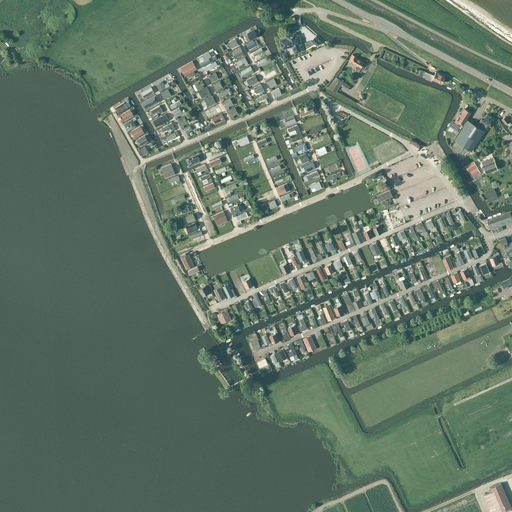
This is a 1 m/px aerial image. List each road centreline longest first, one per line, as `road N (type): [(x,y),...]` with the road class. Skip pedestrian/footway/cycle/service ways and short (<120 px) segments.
road 1 (residential): [(488,239),(482,257),(256,354)]
road 2 (residential): [(217,307),(459,202)]
road 3 (tertiary): [(511,93),(336,0)]
road 4 (residential): [(412,153),(313,88),(275,104)]
